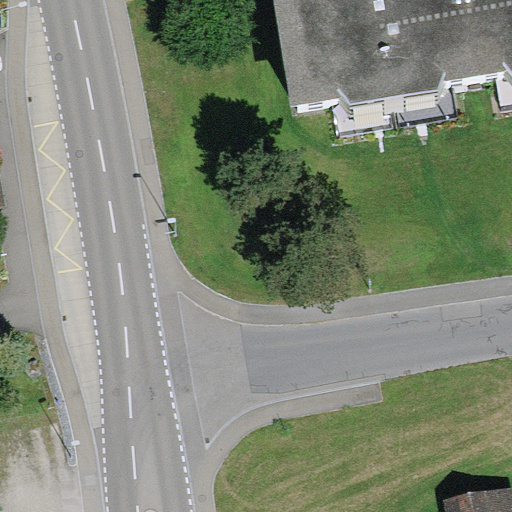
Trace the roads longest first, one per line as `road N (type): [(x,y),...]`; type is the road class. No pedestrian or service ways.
road 1 (primary): [(72,0),(136,383)]
road 2 (residential): [(136,383),(511,331)]
road 3 (primary): [(136,383),(151,511)]
